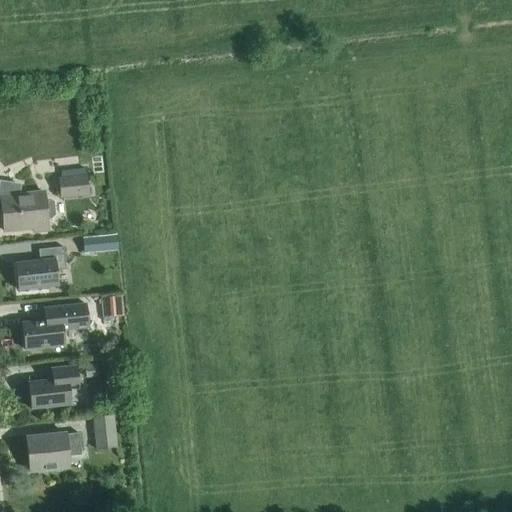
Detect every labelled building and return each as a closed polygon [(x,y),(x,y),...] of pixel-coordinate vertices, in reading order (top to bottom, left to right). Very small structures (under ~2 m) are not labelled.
[(86,176),(58,178),(60,199),(88,196),(86,176)] [(44,201),(43,192),(18,195),(20,184),(0,180),(0,210),(1,210),(4,235),(29,232),(30,235),(47,234),(46,222),(49,221),(53,218),(51,204),(46,201),(44,201)] [(84,254),(109,251),(109,250),(118,249),(117,234),(83,238),(84,254)] [(18,290),(58,286),(56,272),(65,271),(63,248),(38,251),(39,261),(15,263),(18,290)] [(119,296),(100,298),(102,317),(121,315),(123,314),(121,296),(119,296)] [(24,349),(64,345),(62,330),(88,327),(85,304),(44,308),(45,320),(21,323),(24,349)] [(30,409),(71,404),(69,388),(77,387),(75,366),(51,369),(52,380),(28,383),(30,409)] [(113,415),(92,417),(95,449),(116,448),(113,415)] [(65,435),(65,433),(25,437),(29,471),(68,467),(67,455),(80,454),(78,434),(65,435)]
